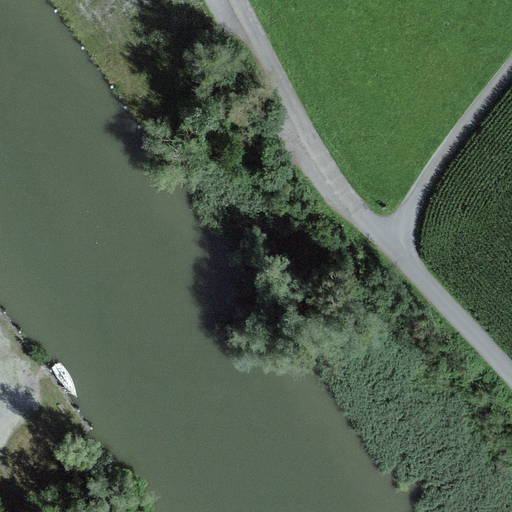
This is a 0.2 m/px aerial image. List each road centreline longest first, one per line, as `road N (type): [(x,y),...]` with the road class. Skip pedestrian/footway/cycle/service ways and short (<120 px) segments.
road 1 (unclassified): [(397,239),(361,216),(326,175),(236,0)]
road 2 (residential): [(397,239),(511,71)]
road 3 (residential): [(511,373),(397,239)]
